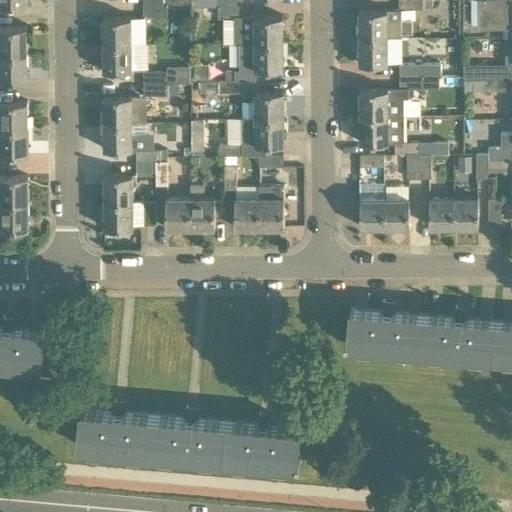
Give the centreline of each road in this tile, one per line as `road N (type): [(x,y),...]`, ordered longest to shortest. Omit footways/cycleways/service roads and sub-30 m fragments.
road 1 (residential): [(68,269),(63,0)]
road 2 (residential): [(322,268),(317,0)]
road 3 (residential): [(322,268),(68,269)]
road 4 (residential): [(511,266),(322,268)]
road 5 (secondary): [(126,511),(0,500)]
